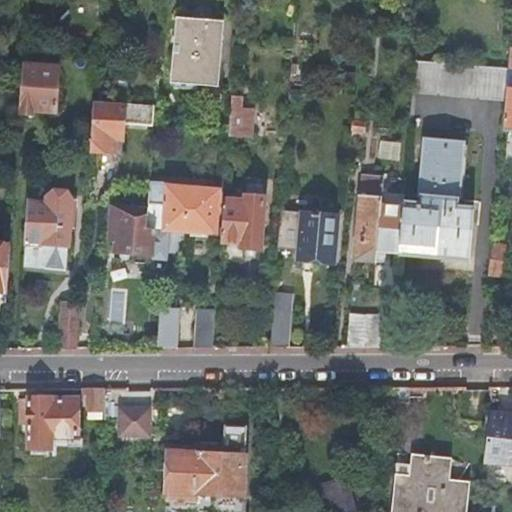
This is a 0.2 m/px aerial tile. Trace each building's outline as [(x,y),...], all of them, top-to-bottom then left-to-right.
[(176,22),(172,80),(218,83),(222,25),(176,22)] [(21,65),(19,107),(55,110),(58,68),(35,66),(36,62),(27,61),(27,65),(21,65)] [(509,69),(415,61),(413,91),(506,98),(508,81),(509,69)] [(511,81),(508,81),(506,98),(503,129),(511,130),(511,81)] [(232,96),(229,134),(250,136),(252,111),(241,110),(241,97),(232,96)] [(95,102),(91,145),(91,150),(114,152),(115,138),(122,139),(125,104),(117,103),(95,102)] [(366,122),(354,120),(350,159),(363,160),(366,122)] [(403,203),(403,206),(399,253),(470,259),(474,209),(458,208),(464,141),(426,137),(420,204),(403,203)] [(400,144),(383,142),(381,142),(379,159),(399,160),(400,144)] [(91,145),(86,144),(67,143),(66,156),(90,158),(91,150),(91,145)] [(381,205),(383,176),(369,175),(367,195),(361,195),(355,259),(375,261),(381,205)] [(149,180),(148,187),(147,204),(166,205),(164,230),(168,230),(186,231),(215,232),(219,191),(168,187),(168,182),(149,180)] [(27,201),(24,244),(69,248),(73,200),(67,190),(52,188),(45,195),(45,203),(27,201)] [(244,200),(224,199),(221,242),(241,243),(241,248),(259,250),(263,197),(245,196),(244,200)] [(403,206),(381,205),(375,261),(384,262),(385,252),(399,253),(403,206)] [(145,228),(146,208),(112,206),(108,238),(115,239),(114,252),(149,254),(149,259),(165,260),(168,230),(164,230),(151,228),(145,228)] [(286,253),(297,255),(296,260),(334,264),(339,216),(301,212),(299,236),(288,234),(286,253)] [(492,243),(489,274),(502,274),(505,245),(492,243)] [(0,289),(6,290),(9,245),(0,244),(0,289)] [(111,289),(109,322),(123,323),(125,290),(111,289)] [(62,301),(58,348),(67,348),(76,348),(79,302),(62,301)] [(197,308),(194,347),(213,347),(216,309),(197,308)] [(349,312),(345,347),(363,347),(366,314),(349,312)] [(366,314),(363,347),(379,347),(382,315),(366,314)] [(272,315),(270,347),(286,347),(289,316),(272,315)] [(162,316),(159,347),(177,347),(179,317),(162,316)] [(104,387),(87,387),(87,417),(102,417),(102,409),(104,409),(104,387)] [(104,409),(104,418),(120,418),(120,435),(150,435),(150,427),(160,427),(160,424),(161,423),(162,423),(162,422),(163,422),(163,421),(164,420),(164,419),(164,418),(165,417),(164,416),(164,415),(164,414),(164,413),(163,413),(162,412),(161,411),(160,410),(160,407),(156,407),(156,387),(122,387),(104,387),(104,409)] [(28,399),(23,399),(23,421),(29,421),(29,445),(34,445),(34,450),(47,451),(47,445),(52,445),(52,434),(77,434),(77,399),(52,399),(53,397),(28,397),(28,399)] [(511,414),(489,412),(483,462),(511,465),(511,414)] [(242,495),(246,425),(226,424),(225,441),(196,440),(196,446),(169,444),(166,497),(197,499),(198,493),(242,495)] [(397,452),(390,511),(465,511),(469,480),(448,477),(450,458),(397,452)] [(288,469),(279,468),(278,478),(287,479),(288,469)] [(349,475),(333,479),(340,511),(345,511),(357,509),(349,475)] [(340,511),(333,479),(322,481),(329,511),(340,511)]
